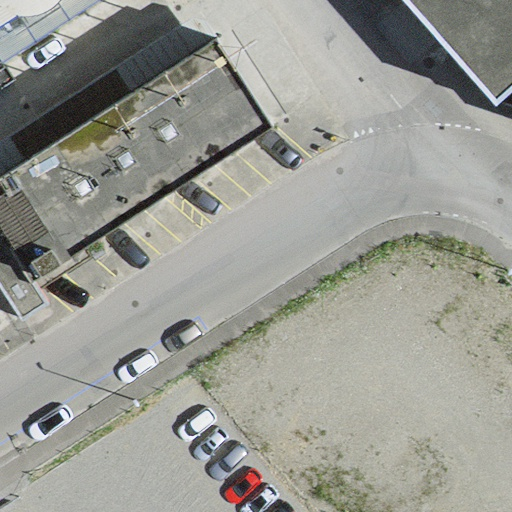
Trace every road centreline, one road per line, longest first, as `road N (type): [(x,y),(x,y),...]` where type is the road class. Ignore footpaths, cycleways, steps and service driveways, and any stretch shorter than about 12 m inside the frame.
road 1 (unclassified): [(437,131),(0,410)]
road 2 (unknown): [(288,0),(0,150)]
road 3 (unclassified): [(338,0),(437,131)]
